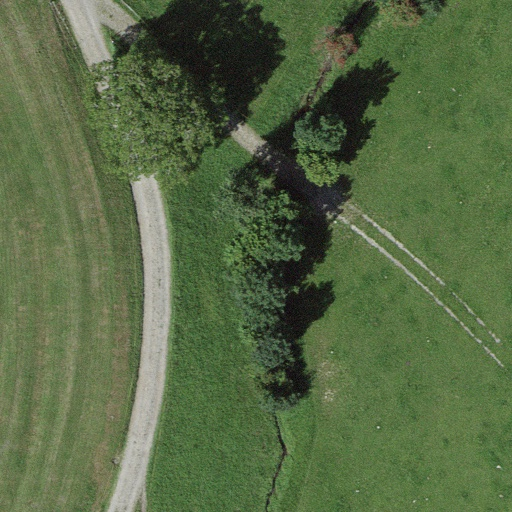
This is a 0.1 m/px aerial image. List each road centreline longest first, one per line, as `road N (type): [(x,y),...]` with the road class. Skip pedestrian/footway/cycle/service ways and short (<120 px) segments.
road 1 (track): [(511,369),(107,0)]
road 2 (track): [(135,511),(154,465),(171,233),(93,0)]
